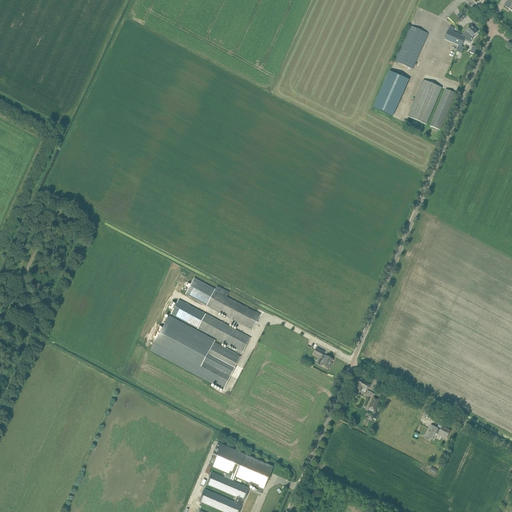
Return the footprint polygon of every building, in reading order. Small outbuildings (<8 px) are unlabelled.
[(394,61),(412,69),(428,34),(410,26),(394,61)] [(444,39),(461,46),(464,39),(470,41),(473,37),(478,32),(474,28),(473,29),(470,26),(461,35),(453,32),(454,28),(450,26),(444,39)] [(390,71),(373,108),(393,116),(409,80),(390,71)] [(442,88),(423,80),(408,117),(426,125),(442,88)] [(455,93),(446,89),(430,126),(440,130),(455,93)] [(194,278),(185,295),(225,316),(252,330),(260,315),(227,297),(229,293),(217,286),(215,289),(194,278)] [(221,323),(206,314),(180,300),(172,314),(198,329),(228,345),(243,353),(250,338),(221,323)] [(170,317),(151,351),(223,389),(233,371),(206,357),(215,341),(170,317)] [(324,360),(321,365),(329,369),(331,365),(330,365),(333,360),(326,356),(323,355),(324,352),(317,348),(313,354),(321,358),(324,360)] [(354,387),(361,391),(363,388),(368,391),(371,384),(356,377),(353,383),(356,384),(354,387)] [(369,408),(375,411),(380,400),(374,397),(369,408)] [(431,432),(434,427),(431,425),(426,436),(432,439),(435,434),(431,432)] [(437,428),(434,427),(431,432),(435,434),(435,433),(446,438),(450,431),(442,427),(440,430),(437,429),(437,428)] [(259,487),(257,492),(262,493),(263,489),(264,489),(274,466),(218,443),(209,466),(259,487)] [(431,466),(429,471),(435,475),(438,470),(431,466)] [(207,484),(237,497),(235,502),(205,489),(199,501),(224,511),(238,511),(249,488),(212,472),(207,484)]
